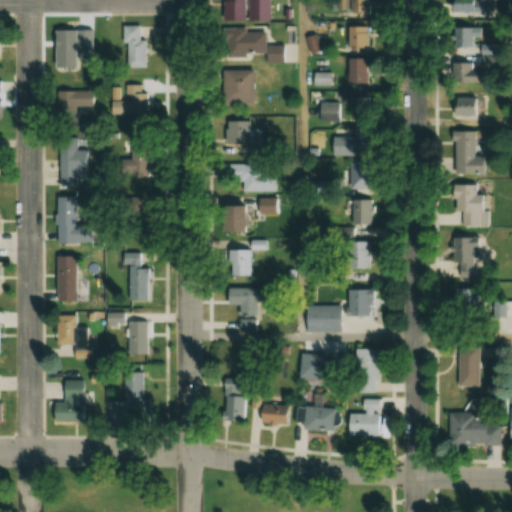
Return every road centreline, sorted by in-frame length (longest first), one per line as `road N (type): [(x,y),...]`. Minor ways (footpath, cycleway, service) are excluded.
road 1 (residential): [(0,452),(162,451),(378,473),(511,474)]
road 2 (residential): [(415,511),(417,0)]
road 3 (residential): [(187,511),(188,0)]
road 4 (residential): [(27,511),(27,1)]
road 5 (residential): [(188,0),(0,0)]
